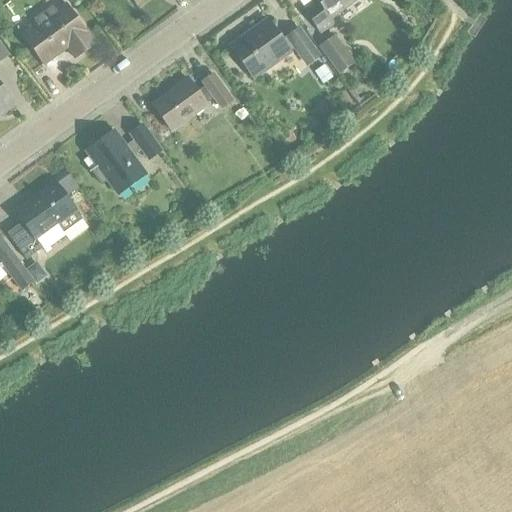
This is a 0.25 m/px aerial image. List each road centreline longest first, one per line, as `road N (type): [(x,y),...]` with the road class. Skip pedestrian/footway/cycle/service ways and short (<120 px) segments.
road 1 (unclassified): [(129,511),(335,404),(511,297)]
road 2 (residential): [(0,166),(228,1)]
